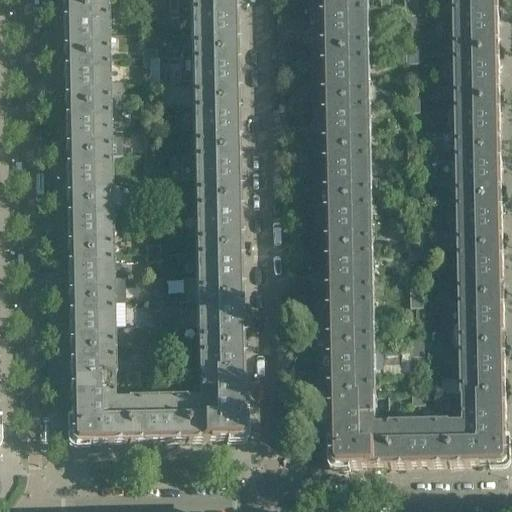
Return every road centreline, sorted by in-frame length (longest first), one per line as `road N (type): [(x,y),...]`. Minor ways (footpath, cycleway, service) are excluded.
road 1 (residential): [(25,0),(37,501)]
road 2 (residential): [(275,497),(268,0)]
road 3 (residential): [(275,497),(37,501)]
road 4 (residential): [(412,495),(275,497)]
